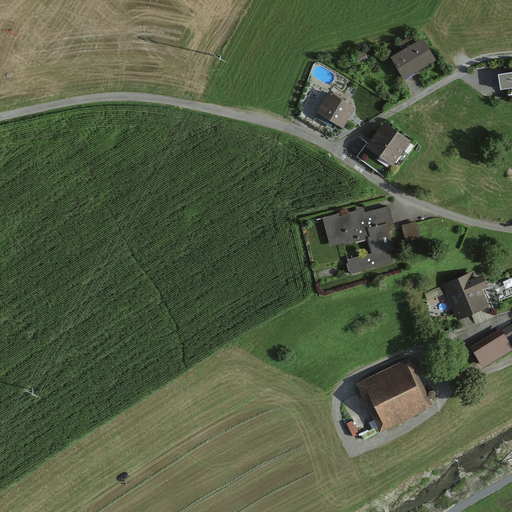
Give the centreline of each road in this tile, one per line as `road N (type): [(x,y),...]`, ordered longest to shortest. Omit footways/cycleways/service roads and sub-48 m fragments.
road 1 (track): [(511,316),(378,364),(332,391),(351,454),(427,416),(451,388)]
road 2 (unclassified): [(332,150),(230,114),(119,96),(0,117)]
road 3 (track): [(332,150),(441,83),(511,57)]
road 4 (residential): [(511,230),(405,199),(332,150)]
